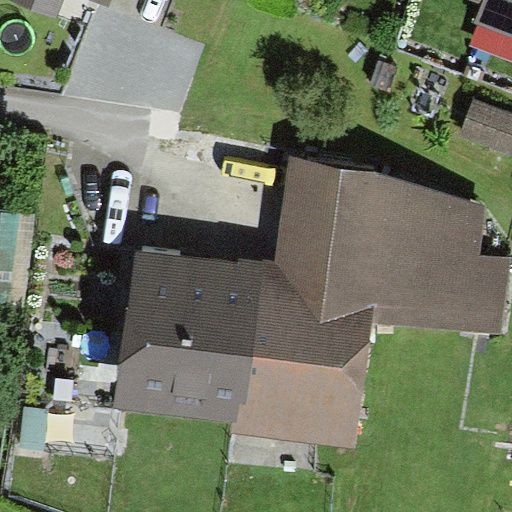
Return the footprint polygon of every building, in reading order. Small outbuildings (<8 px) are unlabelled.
[(76,0),(97,8),(99,0),(76,0)] [(99,0),(97,8),(152,30),(164,0),(99,0)] [(511,0),(457,0),(511,21),(511,0)] [(511,155),(511,120),(469,105),(455,141),(510,161),(511,155)] [(480,215),(285,162),(272,270),(133,254),(113,413),(351,442),(366,317),(495,332),(503,261),(475,258),(480,215)]
